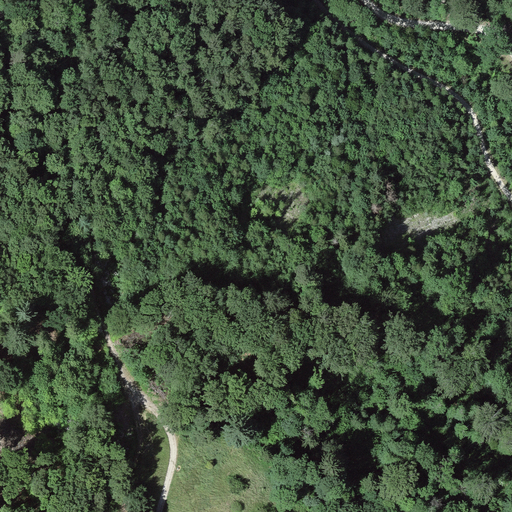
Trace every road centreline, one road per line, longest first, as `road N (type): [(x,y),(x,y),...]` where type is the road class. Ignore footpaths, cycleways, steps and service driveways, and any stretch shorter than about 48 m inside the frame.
road 1 (track): [(511,197),(482,153),(469,108),(352,34),(320,0)]
road 2 (track): [(158,511),(173,452),(162,415),(124,379),(100,316)]
road 3 (track): [(511,51),(473,27),(401,23),(364,0)]
road 4 (track): [(124,379),(138,426),(136,458),(99,511)]
